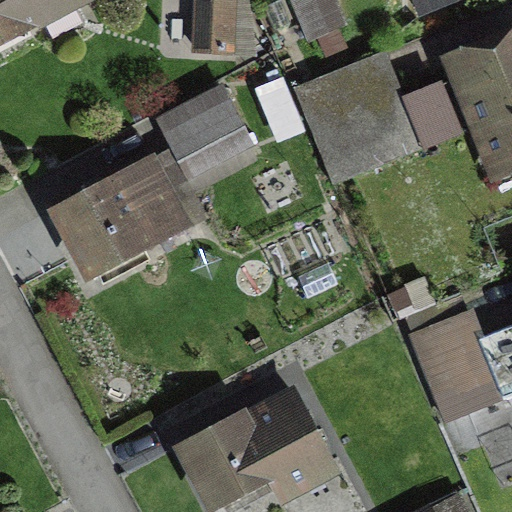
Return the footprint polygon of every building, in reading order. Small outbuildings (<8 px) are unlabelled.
[(0,0),(0,39),(76,0),(0,0)] [(333,0),(291,0),(307,34),(342,19),(333,0)] [(239,4),(198,3),(197,52),(238,53),(239,4)] [(511,39),(456,63),(500,166),(511,161),(511,39)] [(384,55),(297,88),(332,179),(445,136),(427,90),(401,100),(384,55)] [(220,91),(165,117),(192,173),(247,147),(220,91)] [(148,163),(53,211),(85,275),(181,227),(148,163)] [(465,317),(409,341),(444,423),(501,399),(479,349),(477,344),(465,317)] [(511,328),(477,344),(479,349),(501,399),(511,394),(511,328)] [(238,416),(179,445),(210,509),(267,481),(274,495),(328,469),(295,403),(244,428),(238,416)]
